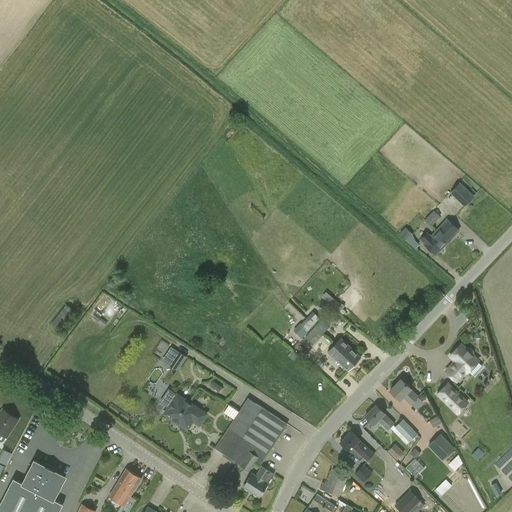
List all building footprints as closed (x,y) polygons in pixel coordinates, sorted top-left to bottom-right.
[(450,192),(464,206),(475,196),(460,182),(450,192)] [(425,220),(431,226),(440,216),(434,210),(425,220)] [(447,219),(432,236),(426,231),(420,238),(425,243),(424,244),(436,255),(459,230),(447,219)] [(406,226),(399,234),(407,240),(413,233),(406,226)] [(329,302),(328,304),(335,310),(340,303),(333,297),(329,302)] [(313,311),(300,325),(307,332),(320,317),(313,311)] [(313,344),(329,327),(321,319),(303,339),(307,343),(309,341),(313,344)] [(347,370),(361,357),(341,338),(328,351),(347,370)] [(455,361),(446,371),(456,381),(466,371),(467,372),(478,360),(472,354),(472,351),(469,348),(466,349),(461,344),(450,356),(455,361)] [(178,371),(187,357),(180,351),(170,366),(178,371)] [(400,400),(403,397),(410,404),(419,396),(411,388),(401,379),(390,390),(400,400)] [(448,383),(438,394),(457,413),(467,402),(456,391),(448,383)] [(164,403),(170,406),(169,407),(173,410),(169,417),(187,429),(193,421),(200,425),(207,414),(178,394),(176,397),(170,394),(164,403)] [(215,448),(240,464),(240,465),(249,471),(255,462),(260,466),(288,424),(249,398),(215,448)] [(374,425),(378,421),(388,430),(390,427),(407,444),(418,433),(403,418),(395,425),(393,424),(395,423),(375,405),(365,416),(370,421),(374,425)] [(0,414),(0,440),(1,442),(3,441),(18,419),(3,409),(0,414)] [(433,427),(442,422),(438,415),(429,420),(430,421),(433,427)] [(349,450),(353,447),(367,461),(374,453),(351,430),(340,441),(349,450)] [(427,445),(442,460),(455,447),(440,432),(427,445)] [(388,450),(397,459),(405,451),(395,442),(388,450)] [(421,453),(416,447),(410,453),(415,458),(406,466),(415,477),(425,468),(416,458),(421,453)] [(458,454),(449,463),(455,469),(464,461),(458,454)] [(13,478),(0,504),(0,511),(59,511),(63,504),(54,499),(65,476),(55,471),(55,470),(46,465),(45,466),(35,461),(23,483),(13,478)] [(363,464),(354,473),(364,482),(372,473),(364,465),(363,464)] [(244,487),(260,497),(274,475),(261,467),(256,475),(252,474),(244,487)] [(333,494),(341,472),(333,468),(327,484),(323,482),(320,489),(333,494)] [(110,496),(125,505),(141,478),(126,469),(110,496)] [(446,478),(436,489),(442,495),(452,484),(446,478)] [(498,482),(492,484),(496,494),(502,492),(498,482)] [(411,489),(395,504),(401,511),(416,511),(425,504),(411,489)] [(330,511),(332,511),(335,506),(317,494),(314,498),(307,508),(304,511),(330,511)] [(95,511),(96,511),(82,503),(77,511),(95,511)] [(356,511),(352,509),(353,507),(347,503),(343,510),(341,511),(356,511)]
